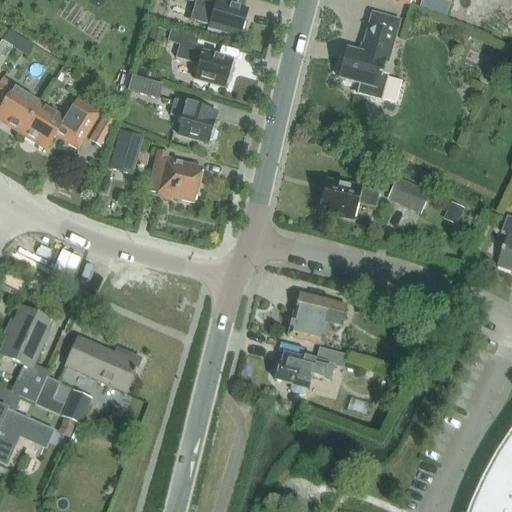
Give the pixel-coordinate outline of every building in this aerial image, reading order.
[(180,0),(183,1),(195,4),(190,22),(208,27),(207,32),(219,35),(220,32),(240,38),(248,12),(243,11),(246,0),(245,0),(180,0)] [(422,0),(421,5),(446,15),(451,0),(422,0)] [(387,64),(399,23),(372,15),(363,46),(362,46),(359,54),(346,51),(338,80),(360,86),(357,96),(380,102),(386,78),(382,77),(382,75),(380,74),(383,62),(387,64)] [(163,32),(150,28),(146,42),(159,45),(163,32)] [(202,53),(193,51),(197,39),(169,30),(165,43),(177,46),(174,58),(198,66),(194,80),(225,89),(233,63),(215,58),(216,56),(202,52),(202,53)] [(0,66),(11,49),(0,42),(0,66)] [(161,86),(130,76),(125,92),(156,101),(161,86)] [(0,122),(21,135),(39,106),(14,90),(12,92),(8,89),(10,85),(3,80),(0,84),(0,103),(4,106),(0,112),(0,122)] [(101,114),(78,100),(64,121),(39,106),(21,135),(47,151),(55,138),(77,152),(101,114)] [(213,123),(216,114),(174,101),(170,117),(182,120),(177,136),(208,145),(215,123),(213,123)] [(100,150),(117,121),(105,114),(88,142),(100,150)] [(131,177),(142,140),(121,134),(110,171),(131,177)] [(194,205),(202,170),(176,164),(176,162),(166,160),(167,155),(157,153),(148,192),(157,194),(157,196),(194,205)] [(428,195),(395,179),(384,201),(418,217),(428,195)] [(326,183),(319,210),(336,214),(336,217),(354,221),(358,205),(375,209),(378,195),(361,191),(362,190),(349,186),(348,189),(326,183)] [(462,210),(448,204),(441,220),(455,227),(462,210)] [(511,220),(508,219),(502,236),(509,238),(498,268),(511,273),(511,220)] [(341,328),(346,308),(298,295),(293,315),(287,339),(322,347),(328,325),(341,328)] [(7,338),(0,353),(0,357),(23,368),(10,395),(33,406),(46,379),(47,376),(32,369),(43,347),(40,345),(51,322),(20,309),(14,324),(13,323),(7,338)] [(78,339),(65,369),(126,396),(141,361),(115,350),(113,355),(78,339)] [(311,377),(330,382),(334,367),(342,370),(345,357),(319,350),(319,351),(321,352),(318,363),(303,359),(302,361),(283,356),(281,365),(280,365),(278,365),(272,368),(270,376),(273,382),(289,386),(288,391),(290,395),(300,398),(304,395),(305,391),(307,392),(311,377)] [(46,379),(33,406),(57,417),(69,391),(57,385),(58,385),(46,379)] [(389,380),(384,393),(397,398),(402,385),(389,380)] [(0,465),(1,466),(15,435),(47,449),(54,433),(14,415),(20,401),(0,391),(0,465)] [(90,400),(70,391),(59,418),(79,426),(90,400)] [(57,434),(70,439),(75,426),(63,421),(57,434)] [(511,511),(511,441),(502,456),(496,468),(487,483),(476,508),(474,511),(511,511)]
